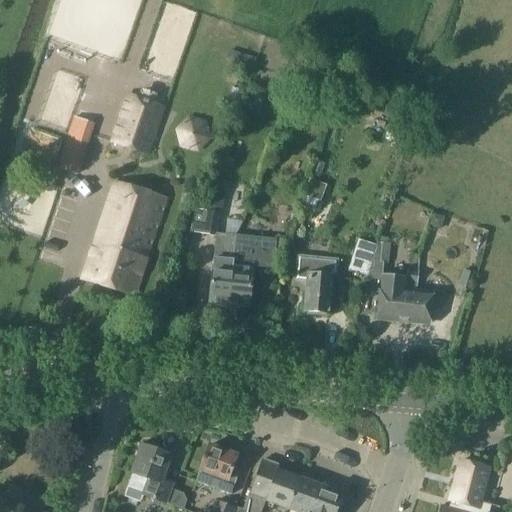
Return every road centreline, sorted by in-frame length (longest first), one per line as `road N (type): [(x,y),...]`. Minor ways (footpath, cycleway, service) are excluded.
road 1 (tertiary): [(414,402),(118,383)]
road 2 (residential): [(118,383),(88,511)]
